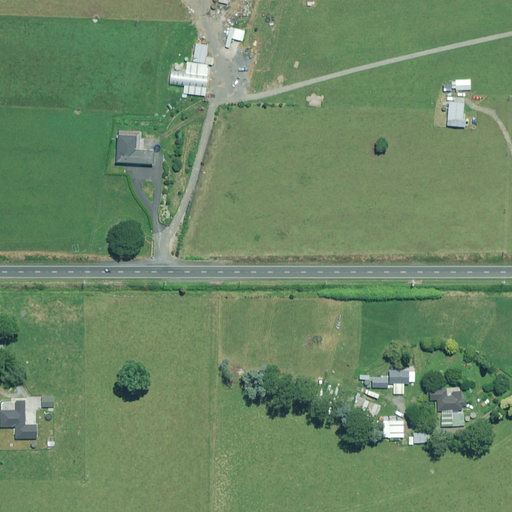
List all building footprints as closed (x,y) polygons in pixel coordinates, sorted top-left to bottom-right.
[(208,46),(197,44),(194,62),(205,64),(208,46)] [(209,66),(187,64),(186,73),(172,71),(170,85),(185,87),(184,94),(205,96),(209,66)] [(470,91),(471,81),(456,80),(456,90),(470,91)] [(465,99),(452,98),(452,102),(449,102),(447,126),(465,128),(466,115),(463,114),(463,105),(465,105),(465,99)] [(118,145),(118,150),(117,149),(116,163),(152,165),(153,152),(132,150),(132,146),(118,145)] [(408,384),(409,371),(390,370),(389,384),(394,384),(393,394),(403,395),(404,384),(408,384)] [(388,379),(372,378),(372,388),(388,389),(388,379)] [(462,399),(462,389),(447,389),(429,388),(429,400),(438,401),(437,411),(461,412),(462,407),(466,407),(467,400),(462,399)] [(55,408),(55,398),(43,398),(43,408),(55,408)] [(20,433),(26,433),(26,411),(24,411),(24,401),(16,401),(16,411),(1,411),(1,428),(17,427),(17,430),(20,430),(20,433)] [(378,406),(371,403),(365,416),(372,419),(378,406)] [(388,422),(388,417),(379,417),(379,427),(384,427),(384,438),(404,438),(403,421),(388,422)] [(38,429),(28,428),(27,438),(38,438),(38,429)]
